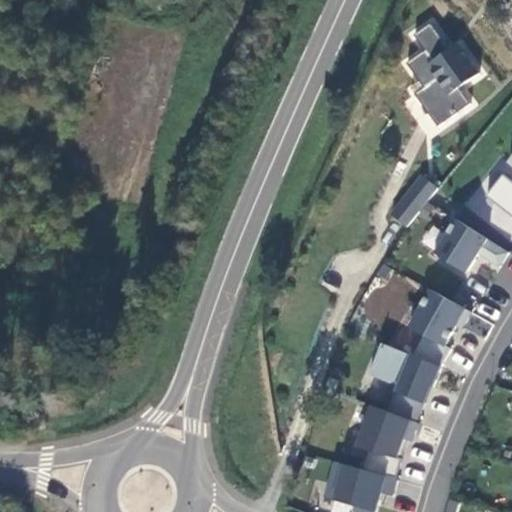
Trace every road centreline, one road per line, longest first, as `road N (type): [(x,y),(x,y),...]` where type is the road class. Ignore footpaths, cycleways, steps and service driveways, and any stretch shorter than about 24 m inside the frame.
road 1 (secondary): [(344,0),(261,186),(148,496)]
road 2 (residential): [(511,327),(456,425),(427,511)]
road 3 (residential): [(148,496),(0,468)]
